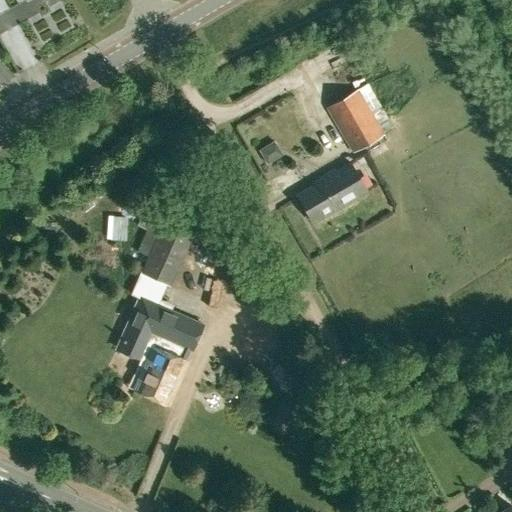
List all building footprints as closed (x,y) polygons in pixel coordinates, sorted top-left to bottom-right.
[(387,117),(367,83),(326,107),(353,152),(383,134),(382,132),(393,125),(388,117),(387,117)] [(267,164),(275,159),(266,145),(259,150),(267,164)] [(332,169),(317,178),(319,182),(297,195),(312,221),(365,189),(350,163),(334,173),(332,169)] [(149,254),(142,272),(170,284),(200,215),(160,197),(137,249),(149,254)] [(106,214),(105,238),(124,239),(125,215),(106,214)] [(135,384),(169,400),(185,363),(179,360),(185,346),(191,349),(203,324),(141,297),(118,347),(146,359),(135,384)] [(271,423),(286,430),(298,403),(282,396),(271,423)]
